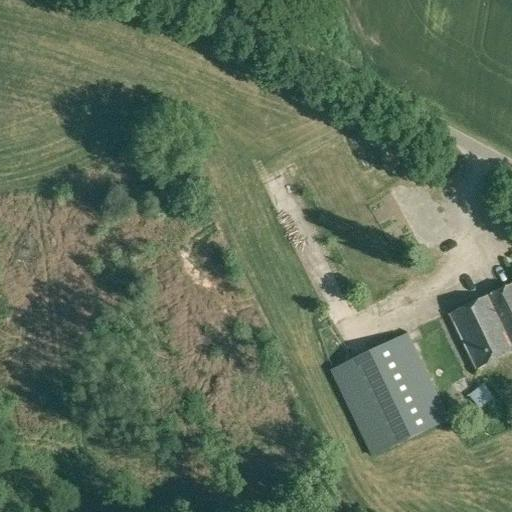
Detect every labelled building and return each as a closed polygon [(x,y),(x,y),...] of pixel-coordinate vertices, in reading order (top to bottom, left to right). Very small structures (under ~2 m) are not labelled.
[(369,137),(361,141),(372,164),(381,160),(369,137)] [(460,226),(436,193),(431,196),(411,169),(388,185),(431,246),(460,226)] [(511,284),(446,317),(472,373),(511,353),(511,284)] [(371,458),(449,420),(407,334),(330,371),(371,458)] [(493,401),(482,387),(467,398),(478,412),(493,401)]
